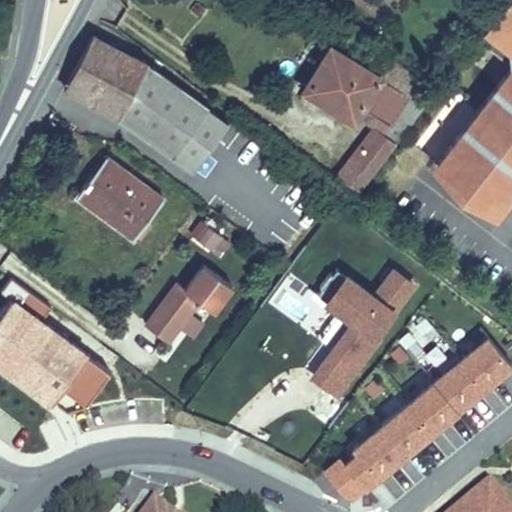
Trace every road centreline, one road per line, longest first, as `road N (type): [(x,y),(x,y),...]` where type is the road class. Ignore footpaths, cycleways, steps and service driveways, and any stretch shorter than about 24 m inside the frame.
road 1 (residential): [(44,483),(97,459),(188,455),(240,470),(319,511)]
road 2 (secondary): [(0,155),(87,0)]
road 3 (secondary): [(37,0),(0,125)]
